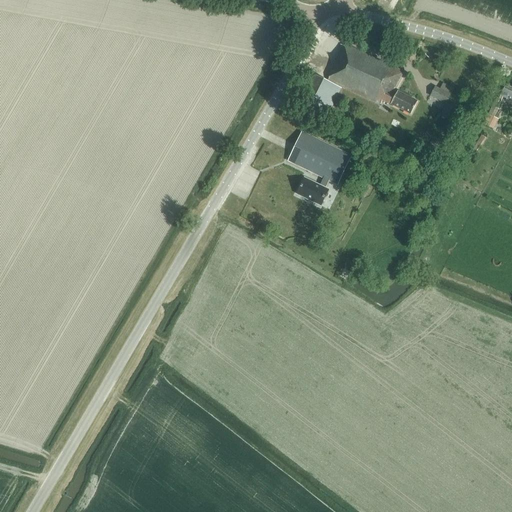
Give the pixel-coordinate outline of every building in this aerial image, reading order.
[(386,106),(392,108),(393,105),(411,115),(417,102),(397,92),(397,93),(393,91),(403,72),(346,45),(328,80),(327,81),(316,76),(299,108),(324,120),(341,88),(330,83),(331,81),(380,105),(382,101),(387,103),(386,106)] [(435,87),(430,96),(447,104),(454,89),(443,84),(440,90),(435,87)] [(511,90),(505,87),(500,99),(511,104),(511,90)] [(494,117),(497,112),(494,111),(500,100),(496,98),(488,114),(483,125),(494,129),(499,119),(494,117)] [(442,115),(449,118),(455,106),(448,103),(442,115)] [(351,156),(302,132),(288,161),(337,185),(351,156)] [(305,178),(297,195),(321,206),(328,190),(325,188),(329,181),(323,178),(320,186),(305,178)]
